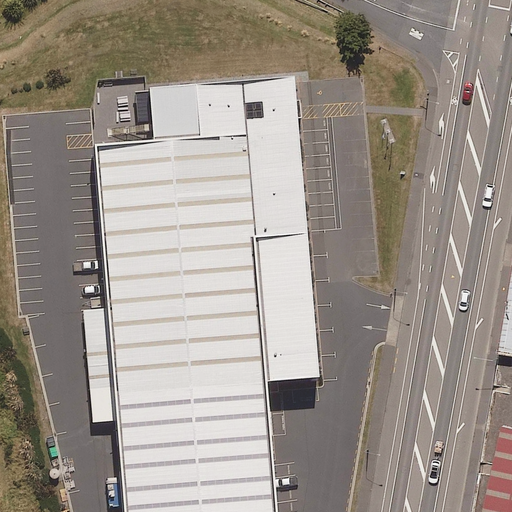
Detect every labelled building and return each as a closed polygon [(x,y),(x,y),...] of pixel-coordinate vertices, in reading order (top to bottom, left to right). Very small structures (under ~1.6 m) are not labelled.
[(239,56),(227,57),(229,78),(241,77),(239,56)] [(306,76),(304,62),(245,67),(247,81),(306,76)] [(374,78),(374,62),(358,62),(358,78),(374,78)] [(312,279),(297,80),(152,90),(156,142),(95,147),(107,310),(83,311),(89,392),(94,392),(95,400),(115,399),(123,511),(278,511),(270,398),(320,394),(312,279)] [(396,240),(382,239),(381,271),(395,271),(396,240)] [(511,511),(511,447),(498,511),(511,511)]
